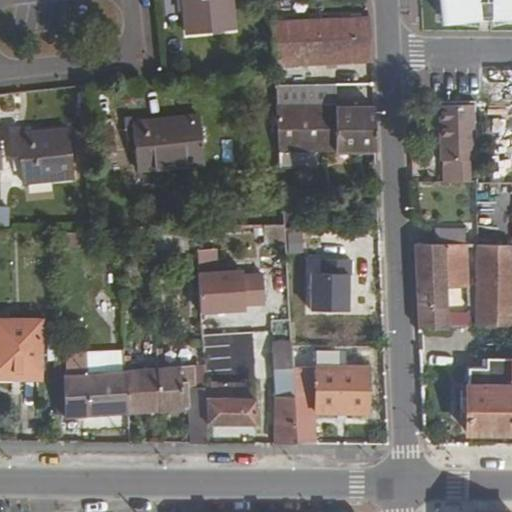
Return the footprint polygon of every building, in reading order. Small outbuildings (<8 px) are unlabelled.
[(182,0),(185,30),(231,27),(229,0),(182,0)] [(442,0),(444,21),(456,20),(454,0),(442,0)] [(511,0),(454,0),(456,20),(478,18),(491,12),(511,12),(511,0)] [(368,15),(360,16),(362,62),(370,62),(368,15)] [(360,16),(270,21),(273,64),(362,62),(360,16)] [(335,84),(275,85),(280,168),(318,169),(318,152),(366,151),(364,104),(335,104),(335,84)] [(372,105),(364,104),(366,151),(374,152),(372,105)] [(468,104),(438,104),(440,158),(441,158),(468,157),(470,157),(468,104)] [(130,123),(123,124),(124,146),(131,145),(134,170),(200,162),(194,117),(130,123)] [(108,118),(97,119),(100,148),(111,147),(108,118)] [(15,134),(8,136),(10,157),(16,156),(19,182),(71,176),(66,130),(15,134)] [(468,157),(441,158),(442,180),(468,179),(468,157)] [(350,203),(350,220),(369,220),(368,203),(350,203)] [(377,203),(368,203),(369,220),(378,220),(377,203)] [(0,204),(0,225),(8,225),(9,205),(0,204)] [(284,221),(265,222),(267,243),(285,243),(285,237),(284,221)] [(436,230),(435,243),(465,244),(465,230),(436,230)] [(511,242),(479,243),(479,289),(511,288),(511,242)] [(435,243),(414,243),(417,327),(469,325),(468,311),(447,312),(446,287),(467,285),(466,244),(465,244),(435,243)] [(311,307),(348,306),(348,270),(350,270),(350,255),(320,256),(320,269),(310,269),(311,307)] [(204,308),(244,308),(244,303),(264,303),(264,273),(244,273),(244,268),(202,268),(204,308)] [(511,288),(479,289),(480,325),(511,324),(511,288)] [(37,316),(0,316),(0,367),(38,367),(37,316)] [(68,334),(52,334),(53,359),(69,358),(68,334)] [(276,338),(276,442),(298,442),(293,366),(291,338),(276,338)] [(93,358),(77,358),(77,371),(65,371),(65,413),(129,411),(128,367),(127,352),(109,351),(105,352),(104,370),(92,370),(93,358)] [(316,351),(316,366),(340,366),(340,351),(316,351)] [(511,357),(488,357),(487,370),(471,370),(469,433),(511,433),(511,357)] [(161,366),(128,367),(129,411),(163,410),(161,366)] [(196,366),(161,366),(163,410),(190,409),(192,387),(198,386),(196,366)] [(316,366),(303,366),(293,366),(298,442),(318,443),(315,412),(367,413),(368,366),(340,366),(316,366)] [(256,422),(255,382),(208,380),(210,422),(256,422)]
